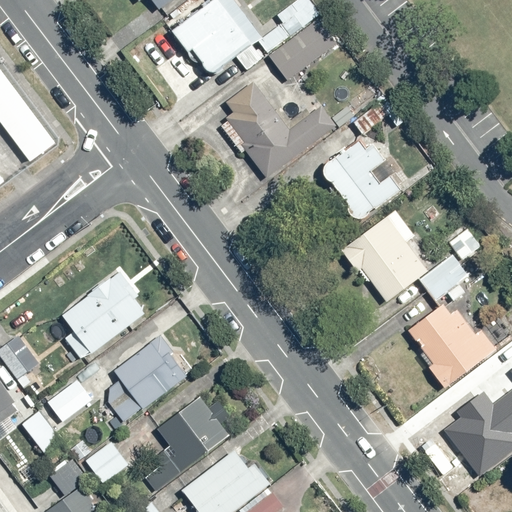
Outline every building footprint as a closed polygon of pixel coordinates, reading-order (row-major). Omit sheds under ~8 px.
[(173,0),(154,0),(161,9),(173,0)] [(255,43),(219,0),(213,0),(173,31),(190,53),(195,50),(210,69),(216,72),(222,70),(225,66),(255,43)] [(261,44),(269,55),(291,39),(322,16),(309,0),(297,0),(276,16),(284,27),(261,44)] [(291,39),(269,55),(268,55),(287,82),(339,44),(320,18),(291,39)] [(0,74),(0,129),(16,150),(42,130),(0,74)] [(291,128),(255,81),(228,101),(236,113),(227,119),(269,176),(338,125),(323,106),(291,128)] [(394,112),(382,96),(351,120),(363,136),(394,112)] [(368,149),(361,140),(323,168),(349,202),(349,212),(353,217),(358,220),(364,220),(402,190),(381,165),(388,160),(375,144),(368,149)] [(426,272),(386,218),(343,251),(359,272),(364,267),(389,302),(426,272)] [(482,247),(468,226),(448,239),(461,260),(482,247)] [(436,301),(448,293),(453,300),(464,292),(458,284),(469,276),(452,254),(420,279),(436,301)] [(149,312),(120,273),(63,315),(92,354),(149,312)] [(450,301),(410,329),(436,363),(429,367),(445,388),(496,350),(481,331),(473,336),(450,301)] [(41,365),(18,333),(0,345),(0,354),(19,381),(41,365)] [(125,424),(144,409),(192,373),(163,334),(115,370),(121,378),(120,379),(102,393),(125,424)] [(511,447),(511,403),(493,378),(458,405),(478,430),(467,437),(488,467),(511,447)] [(93,400),(78,379),(47,401),(63,423),(93,400)] [(0,416),(17,404),(0,381),(0,416)] [(215,398),(207,404),(202,398),(158,429),(170,445),(154,456),(170,479),(230,436),(216,416),(225,410),(215,398)] [(45,454),(48,452),(54,461),(66,451),(60,443),(62,441),(39,410),(22,423),(45,454)] [(128,465),(110,442),(86,461),(103,483),(128,465)] [(199,511),(232,511),(265,488),(274,481),(260,462),(250,469),(236,449),(182,489),(199,511)] [(87,480),(72,458),(49,473),(64,495),(87,480)] [(100,511),(86,490),(70,501),(68,498),(47,511),(100,511)] [(278,511),(284,508),(272,492),(243,511),(278,511)] [(158,511),(150,501),(136,511),(158,511)]
